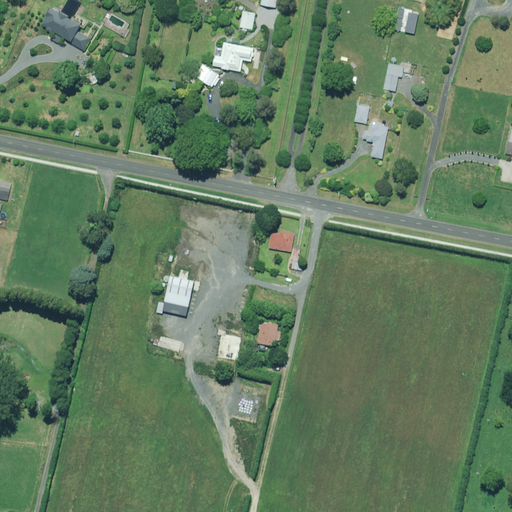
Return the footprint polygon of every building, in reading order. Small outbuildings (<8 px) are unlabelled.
[(278,0),(263,0),(262,5),(276,8),(278,0)] [(54,32),(64,38),(74,43),(73,44),(85,51),(92,39),(79,32),(83,25),(53,8),(43,26),(54,32)] [(406,10),(399,9),(396,30),(403,32),(406,10)] [(256,14),(244,11),(241,28),(253,30),(256,14)] [(225,43),(224,50),(217,49),(215,59),(214,67),(241,72),(244,57),(251,59),(253,49),(225,43)] [(400,77),(403,78),(404,72),(409,73),(411,64),(402,62),(401,67),(390,64),(385,90),(397,92),(400,77)] [(222,79),(220,78),(221,75),(203,65),(196,78),(213,87),(214,85),(217,87),(222,79)] [(370,108),(359,106),(356,122),(368,124),(370,108)] [(390,125),(372,122),(370,132),(366,132),(364,141),(376,143),(373,157),(384,159),(390,125)] [(13,185),(0,181),(0,199),(8,201),(13,185)] [(296,234),(281,231),(280,235),(273,233),(270,248),(293,253),(296,234)] [(202,263),(175,257),(167,297),(166,302),(190,308),(191,302),(196,303),(198,293),(193,292),(196,281),(201,283),(202,278),(198,277),(202,263)] [(287,273),(277,271),(275,280),(290,283),(291,278),(286,277),(287,273)] [(166,304),(160,303),(158,313),(164,314),(166,304)] [(218,326),(216,326),(211,350),(225,354),(231,329),(227,328),(229,320),(220,318),(218,326)] [(251,320),(244,318),(242,331),(246,332),(248,323),(251,324),(251,320)] [(284,322),(260,318),(259,329),(261,330),(259,344),(275,347),(276,340),(281,341),(284,322)]
